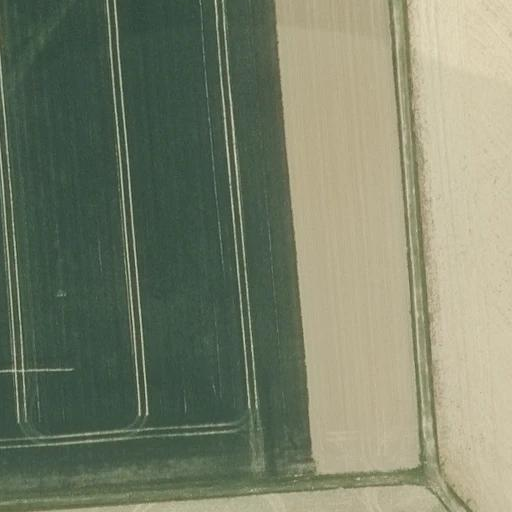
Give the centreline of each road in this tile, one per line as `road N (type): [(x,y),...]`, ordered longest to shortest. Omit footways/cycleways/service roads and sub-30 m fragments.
road 1 (track): [(396,0),(421,346),(439,477),(461,511)]
road 2 (track): [(439,477),(0,508)]
